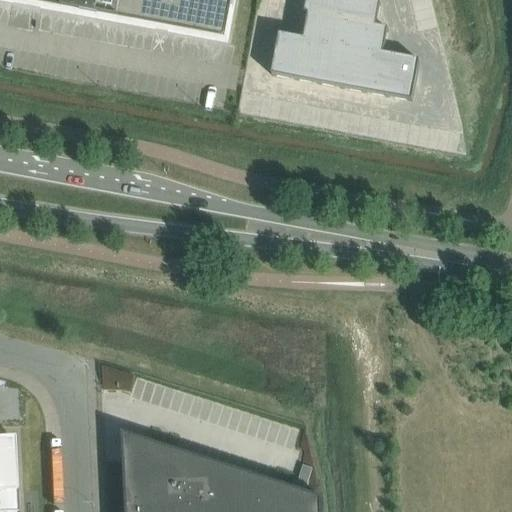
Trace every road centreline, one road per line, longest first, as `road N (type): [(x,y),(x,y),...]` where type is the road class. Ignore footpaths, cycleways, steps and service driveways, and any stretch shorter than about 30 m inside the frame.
road 1 (primary): [(511,261),(0,166)]
road 2 (primary): [(0,206),(511,283)]
road 3 (unclassified): [(77,511),(68,378),(0,351)]
